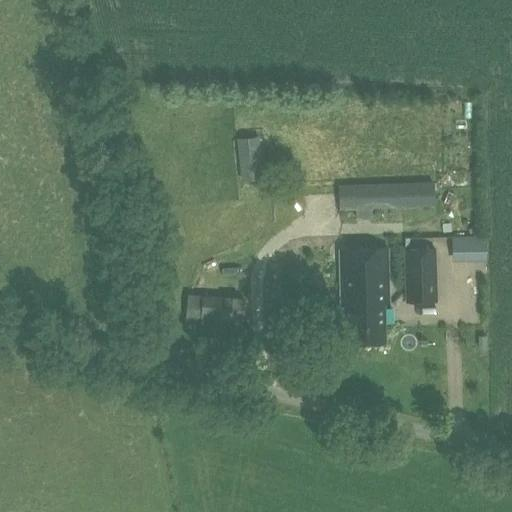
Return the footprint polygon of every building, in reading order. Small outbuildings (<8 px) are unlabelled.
[(233,138),(235,155),(260,153),(258,135),(233,138)] [(355,209),(355,217),(372,217),(372,208),(433,206),(432,180),(337,184),(337,210),(355,209)] [(439,233),(440,261),(452,261),(451,232),(439,233)] [(489,255),(488,234),(453,235),(454,256),(489,255)] [(347,302),(348,341),(383,340),(382,301),(388,301),(387,247),(339,248),(341,303),(347,302)] [(405,249),(406,301),(436,300),(435,248),(405,249)] [(186,327),(241,332),(244,297),(189,292),(186,327)]
